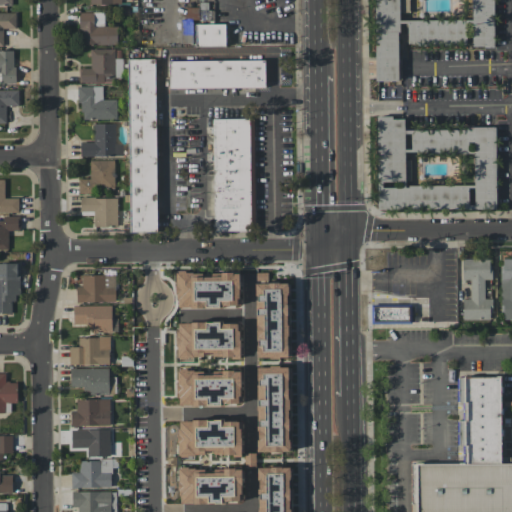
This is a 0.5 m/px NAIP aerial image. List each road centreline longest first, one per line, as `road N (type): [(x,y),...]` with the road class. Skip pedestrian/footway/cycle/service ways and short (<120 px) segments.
road 1 (residential): [(44,0),(52,255),(43,347),(46,511)]
road 2 (residential): [(323,244),(52,255)]
road 3 (primary): [(323,244),(324,511)]
road 4 (primary): [(351,231),(348,0)]
road 5 (primary): [(319,77),(323,244)]
road 6 (primary): [(353,396),(351,231)]
road 7 (residential): [(511,228),(351,231)]
